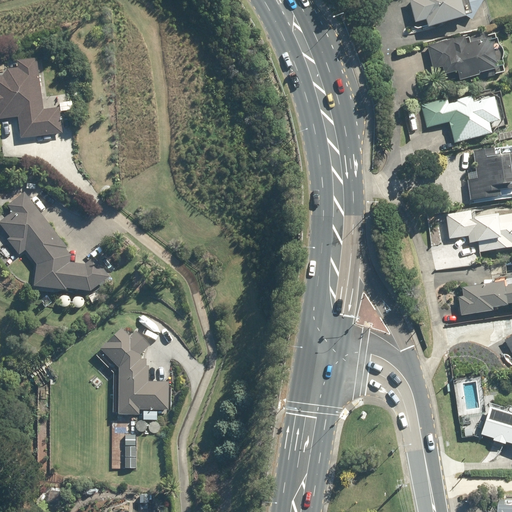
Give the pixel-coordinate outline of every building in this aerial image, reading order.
[(407,0),(414,22),(424,19),(426,26),(462,15),(457,0),(407,0)] [(465,0),(471,18),(489,13),(485,0),(465,0)] [(476,73),(492,68),(491,63),(494,62),(489,41),(486,41),(485,37),(484,38),(483,34),(463,39),(462,37),(426,45),(432,69),(441,66),(443,74),(457,71),(459,79),(477,74),(476,73)] [(16,59),(11,60),(11,65),(17,65),(17,67),(6,69),(0,75),(0,117),(16,116),(19,138),(61,133),(58,107),(42,109),(35,58),(16,60),(16,59)] [(444,97),(420,105),(427,127),(450,121),(456,142),(489,132),(486,122),(497,119),(491,96),(471,102),(470,96),(455,100),(455,101),(446,104),(444,97)] [(471,151),(475,179),(466,180),(469,199),(499,195),(498,189),(511,186),(511,163),(510,152),(493,155),(492,148),(471,151)] [(68,262),(69,255),(64,248),(66,247),(23,192),(7,205),(11,210),(0,219),(0,225),(9,237),(6,239),(17,254),(24,249),(35,264),(32,285),(64,289),(64,288),(88,291),(107,276),(93,257),(84,264),(68,262)] [(468,210),(444,214),(448,238),(468,235),(469,243),(477,241),(479,252),(511,246),(511,244),(511,212),(497,215),(496,213),(473,217),(473,218),(469,219),(468,210)] [(460,287),(462,297),(457,298),(460,315),(490,310),(490,307),(504,305),(504,303),(511,301),(511,284),(502,286),(501,281),(460,287)] [(88,296),(91,303),(100,298),(97,291),(88,296)] [(148,381),(148,370),(151,367),(140,355),(149,346),(136,331),(128,338),(120,330),(100,349),(118,368),(116,415),(139,416),(139,409),(167,411),(168,382),(148,381)] [(511,334),(503,339),(511,354),(511,334)] [(481,435),(493,438),(492,440),(503,444),(504,442),(511,444),(511,414),(489,407),(481,435)] [(133,422),(119,421),(118,434),(132,435),(133,422)] [(62,492),(48,490),(46,502),(60,504),(62,492)] [(152,495),(139,494),(138,502),(151,503),(152,495)]
